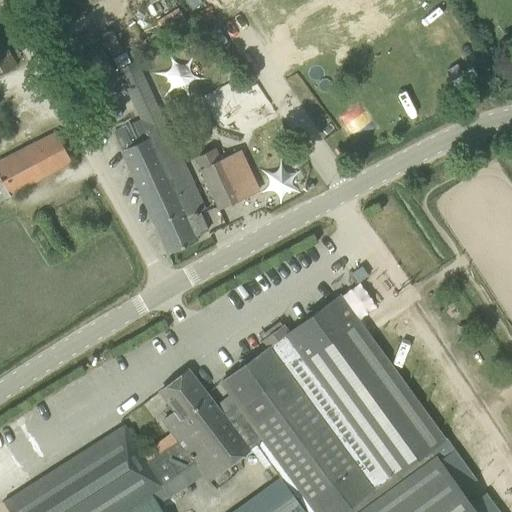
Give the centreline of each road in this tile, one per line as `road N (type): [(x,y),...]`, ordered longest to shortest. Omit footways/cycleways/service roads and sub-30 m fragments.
road 1 (unclassified): [(170,290),(403,159),(511,122)]
road 2 (residential): [(170,290),(0,11)]
road 3 (unclassified): [(0,401),(170,290)]
